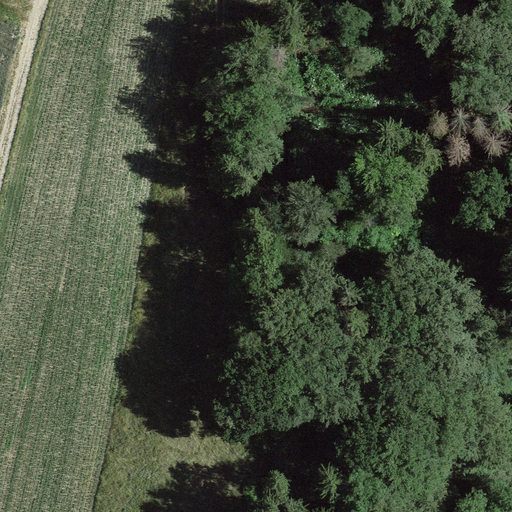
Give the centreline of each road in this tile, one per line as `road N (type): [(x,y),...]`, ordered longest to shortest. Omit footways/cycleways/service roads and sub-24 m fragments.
road 1 (track): [(218,0),(227,108),(327,308),(354,511)]
road 2 (track): [(41,0),(0,162)]
